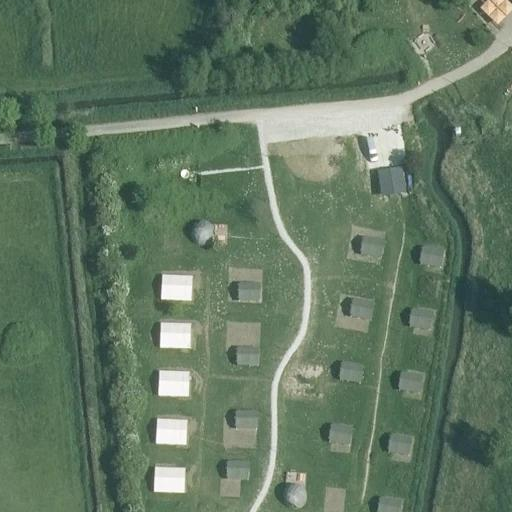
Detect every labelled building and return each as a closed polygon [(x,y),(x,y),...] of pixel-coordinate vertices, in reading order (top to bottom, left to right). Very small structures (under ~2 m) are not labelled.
[(408,134),(365,142),(372,179),(415,171),(408,134)] [(207,249),(212,245),(214,239),(213,233),(209,228),(203,226),(197,227),(192,231),(190,237),(191,243),(195,248),(200,250),(207,249)] [(384,246),(364,243),(361,261),(381,264),(384,246)] [(443,257),(423,254),(420,272),(440,276),(443,257)] [(192,283),(162,282),(161,307),(191,308),(192,283)] [(259,290),(239,289),(238,308),(259,308),(259,290)] [(374,308),(353,305),(350,323),(370,327),(374,308)] [(433,319),(413,316),(410,334),(430,337),(433,319)] [(190,331),(160,330),(159,355),(189,356),(190,331)] [(258,354),(237,354),(237,372),(257,373),(258,354)] [(363,372),(342,369),(339,387),(360,390),(363,372)] [(189,379),(159,377),(158,402),(188,404),(189,379)] [(422,382),(402,379),(399,397),(419,400),(422,382)] [(257,418),(236,417),(236,436),(257,436),(257,418)] [(186,427),(157,426),(156,451),(185,452),(186,427)] [(352,435),(332,431),(329,449),(349,453),(352,435)] [(411,444),(391,441),(388,459),(408,463),(411,444)] [(248,469),(228,468),(227,486),(248,487),(248,469)] [(300,511),(305,509),(307,503),(306,497),(302,492),(296,489),(290,490),(285,494),(283,500),(284,506),(288,511),(290,511),(300,511)]
